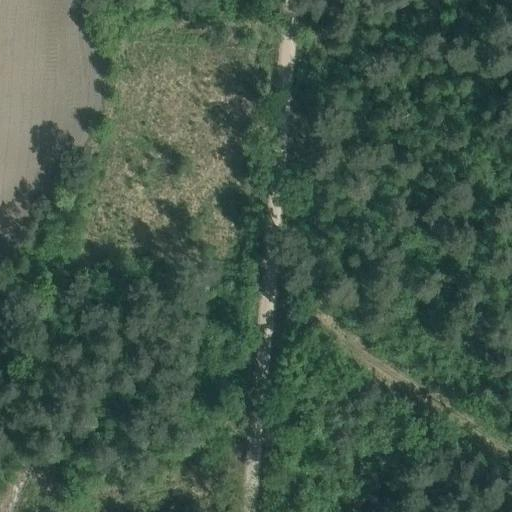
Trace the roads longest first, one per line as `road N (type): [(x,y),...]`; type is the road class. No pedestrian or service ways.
road 1 (track): [(294,0),(251,511)]
road 2 (track): [(269,297),(511,443)]
